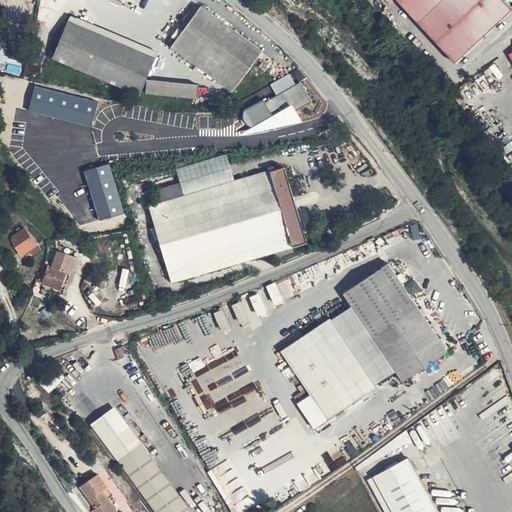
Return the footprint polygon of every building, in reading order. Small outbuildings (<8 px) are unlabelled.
[(399,0),(455,62),(511,9),(511,8),(503,0),(399,0)] [(200,7),(172,46),(231,90),(260,50),(200,7)] [(68,21),(53,57),(138,94),(154,57),(68,21)] [(505,58),(511,54),(511,48),(503,54),(505,58)] [(196,85),(148,80),(146,93),(195,97),(196,85)] [(280,125),(298,115),(294,108),(311,99),(300,80),(266,98),(280,125)] [(36,87),(30,110),(91,126),(97,103),(36,87)] [(265,98),(246,107),(253,123),(272,115),(265,98)] [(18,143),(10,147),(19,164),(27,159),(18,143)] [(35,157),(21,168),(33,182),(46,171),(35,157)] [(84,172),(99,220),(124,213),(109,164),(84,172)] [(186,195),(160,203),(149,207),(172,282),(271,252),(273,258),(293,252),(291,246),(306,242),(283,167),(186,195)] [(157,190),(160,203),(186,195),(182,183),(157,190)] [(24,252),(28,250),(35,245),(24,230),(10,239),(21,255),(24,252)] [(77,252),(60,244),(58,249),(75,256),(77,252)] [(38,250),(35,245),(28,250),(30,253),(32,255),(38,250)] [(75,256),(58,249),(52,267),(49,266),(43,282),(59,288),(65,271),(70,273),(75,256)] [(390,259),(342,291),(352,305),(395,370),(404,381),(451,349),(390,259)] [(59,288),(64,290),(70,273),(65,271),(59,288)] [(268,284),(277,304),(287,300),(277,280),(268,284)] [(260,291),(251,295),(259,314),(269,310),(260,291)] [(240,321),(249,318),(243,299),(235,302),(240,321)] [(352,305),(332,318),(376,383),(395,370),(352,305)] [(376,383),(332,318),(284,352),(327,415),(376,383)] [(224,374),(219,366),(240,356),(235,347),(225,352),(224,350),(212,355),(215,360),(196,369),(201,379),(208,375),(208,374),(211,372),(215,379),(224,374)] [(54,371),(41,381),(47,390),(61,380),(54,371)] [(157,511),(191,511),(116,409),(89,429),(150,511),(155,509),(157,511)] [(409,433),(407,430),(355,467),(357,471),(409,433)] [(438,511),(409,458),(375,476),(394,511),(438,511)] [(103,492),(107,488),(99,475),(80,488),(95,509),(91,511),(117,511),(109,499),(103,492)] [(394,511),(375,476),(369,480),(386,511),(394,511)] [(113,496),(107,488),(103,492),(109,499),(113,496)]
